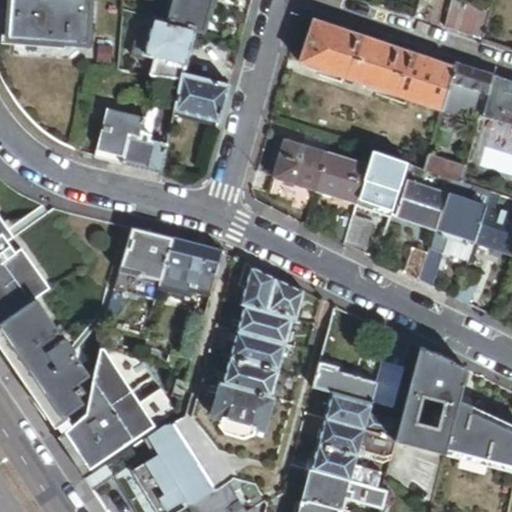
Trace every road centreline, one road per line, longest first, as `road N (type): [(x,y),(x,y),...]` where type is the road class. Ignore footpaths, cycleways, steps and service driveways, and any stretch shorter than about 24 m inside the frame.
road 1 (residential): [(216,216),(511,358)]
road 2 (residential): [(216,216),(67,175),(0,125)]
road 3 (residential): [(216,216),(280,0)]
road 4 (residential): [(301,0),(511,68)]
